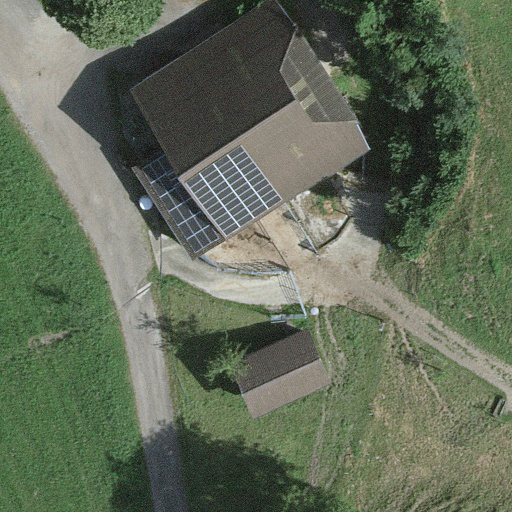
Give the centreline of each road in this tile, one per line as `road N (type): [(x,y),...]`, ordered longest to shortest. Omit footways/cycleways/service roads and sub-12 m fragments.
road 1 (track): [(0,42),(135,294),(173,511)]
road 2 (track): [(120,259),(216,285),(379,297),(511,380)]
